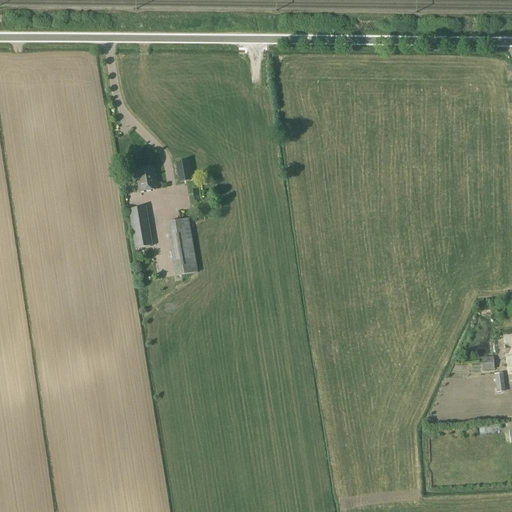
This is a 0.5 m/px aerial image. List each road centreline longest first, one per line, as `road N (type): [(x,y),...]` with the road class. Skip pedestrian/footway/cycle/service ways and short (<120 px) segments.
road 1 (unclassified): [(0,38),(511,43)]
road 2 (unknown): [(107,39),(112,100),(167,165),(171,203)]
